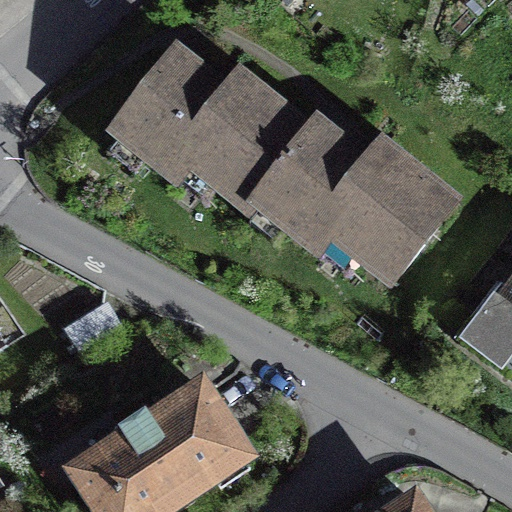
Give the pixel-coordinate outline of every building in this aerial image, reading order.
[(179,182),(191,166),(250,212),(315,129),(313,127),(307,135),(237,80),(224,96),(173,57),(114,132),(179,182)] [(319,254),(332,237),(392,283),(454,204),(381,147),(365,167),(315,129),(250,212),(253,214),(259,207),(319,254)] [(511,374),(511,292),(507,299),(499,292),(463,339),(511,375),(511,374)] [(166,511),(247,459),(201,389),(149,423),(145,418),(121,434),(125,439),(71,474),(96,511),(166,511)] [(421,511),(414,502),(399,511),(421,511)]
